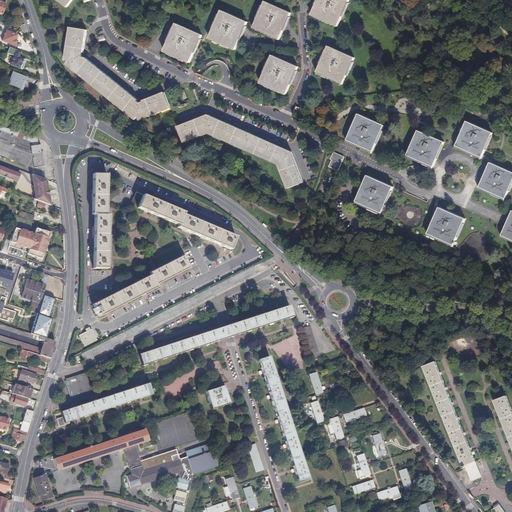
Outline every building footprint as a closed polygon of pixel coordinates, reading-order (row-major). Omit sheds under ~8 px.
[(57,0),(68,9),(74,0),(57,0)] [(347,0),(320,0),(313,18),(338,29),(351,2),(347,0)] [(292,16),(266,4),(255,29),(281,41),(292,16)] [(247,25),(223,13),(211,41),(235,52),(247,25)] [(202,37),(176,25),(164,53),(190,65),(202,37)] [(83,58),(87,33),(73,30),(68,65),(137,121),(169,109),(164,96),(140,105),(83,58)] [(14,41),(16,36),(6,31),(2,41),(14,47),(16,41),(14,41)] [(329,48),(318,74),(344,86),(355,60),(329,48)] [(22,70),(26,61),(18,58),(19,56),(15,54),(10,66),(22,70)] [(299,69),(273,58),(260,85),(286,97),(299,69)] [(25,83),(27,79),(12,73),(7,84),(19,89),(22,82),(25,83)] [(386,126),(360,114),(349,140),(374,151),(386,126)] [(177,129),(182,143),(207,134),(280,166),(290,191),(303,186),(292,155),(208,118),(177,129)] [(493,134),(468,122),(457,146),(483,158),(493,134)] [(43,166),(40,144),(30,146),(22,143),(23,140),(26,139),(23,138),(22,133),(4,127),(0,127),(0,156),(35,168),(43,166)] [(445,143),(419,132),(408,155),(434,167),(445,143)] [(333,154),(330,160),(332,160),(329,167),(338,171),(345,157),(340,155),(339,156),(333,154)] [(511,188),(511,173),(492,164),(481,188),(507,200),(511,188)] [(0,175),(16,182),(19,173),(0,166),(0,175)] [(104,215),(104,174),(91,174),(90,215),(93,215),(92,268),(106,268),(107,215),(104,215)] [(45,180),(34,176),(34,187),(34,191),(35,191),(36,195),(34,200),(38,202),(45,204),(49,206),(45,180)] [(394,187),(369,176),(357,202),(382,213),(394,187)] [(229,249),(234,237),(181,214),(182,212),(141,195),(136,208),(177,225),(176,227),(229,249)] [(466,218),(441,206),(429,232),(455,243),(466,218)] [(19,216),(33,221),(34,216),(20,211),(19,216)] [(30,243),(35,228),(11,220),(6,233),(13,236),(10,243),(16,245),(17,239),(30,243)] [(50,233),(35,228),(30,243),(17,239),(16,245),(29,249),(27,255),(41,259),(50,233)] [(155,284),(188,268),(181,255),(148,272),(150,274),(92,304),(98,316),(156,287),(155,284)] [(255,273),(267,267),(264,262),(252,268),(255,273)] [(255,274),(251,266),(80,354),(84,361),(255,274)] [(14,277),(1,272),(0,276),(0,280),(4,281),(5,281),(5,279),(12,282),(14,277)] [(49,276),(44,274),(41,284),(28,279),(26,286),(24,285),(23,289),(24,290),(22,297),(34,301),(31,312),(36,314),(37,314),(44,294),(49,276)] [(50,289),(48,296),(58,299),(60,292),(57,291),(58,289),(55,288),(56,285),(51,283),(49,288),(50,289)] [(10,304),(14,290),(11,289),(6,303),(10,304)] [(58,299),(48,296),(46,303),(56,306),(58,299)] [(227,338),(292,317),(288,305),(223,326),(137,354),(141,365),(227,338)] [(31,312),(28,311),(28,312),(21,310),(18,319),(24,321),(24,320),(39,325),(41,319),(35,316),(36,314),(31,312)] [(0,328),(38,342),(39,340),(40,337),(0,324),(0,328)] [(318,355),(309,326),(302,328),(311,358),(318,355)] [(96,340),(90,329),(78,335),(83,346),(96,340)] [(0,343),(23,350),(40,356),(42,349),(0,335),(0,343)] [(43,346),(42,349),(52,352),(53,350),(55,345),(44,342),(43,346)] [(52,352),(42,349),(40,356),(50,359),(52,352)] [(40,356),(23,350),(21,357),(25,357),(25,356),(43,362),(43,361),(49,363),(50,359),(40,356)] [(308,479),(268,356),(258,359),(298,482),(308,479)] [(435,359),(422,364),(461,464),(465,463),(471,478),(481,474),(435,359)] [(209,373),(220,372),(219,361),(208,362),(209,373)] [(45,376),(46,373),(32,368),(30,372),(45,376)] [(36,375),(21,370),(17,382),(26,385),(27,382),(33,384),(36,375)] [(315,395),(322,392),(315,372),(308,374),(315,395)] [(89,391),(84,374),(67,380),(73,397),(89,391)] [(68,421),(151,394),(147,383),(60,411),(62,417),(56,418),(58,427),(68,423),(68,421)] [(29,400),(32,390),(15,384),(11,395),(16,396),(20,397),(28,400),(29,400)] [(211,409),(229,403),(223,385),(205,392),(211,409)] [(494,397),(511,443),(511,405),(507,392),(494,397)] [(25,408),(28,400),(20,397),(17,406),(25,408)] [(316,422),(324,420),(317,399),(310,402),(316,422)] [(366,415),(363,407),(343,414),(345,421),(366,415)] [(29,424),(32,415),(26,413),(23,422),(29,424)] [(9,419),(0,416),(0,431),(3,433),(4,430),(6,431),(9,419)] [(332,425),(328,426),(330,433),(334,432),(336,438),(343,436),(337,416),(330,418),(331,422),(332,425)] [(24,441),(29,424),(23,422),(22,423),(21,428),(23,429),(22,432),(21,435),(24,436),(22,441),(24,441)] [(11,437),(22,441),(24,436),(21,435),(22,432),(19,431),(12,428),(11,432),(11,434),(12,434),(11,437)] [(172,511),(182,511),(192,480),(194,480),(193,478),(194,475),(217,467),(210,444),(186,452),(188,457),(180,460),(178,455),(171,457),(173,462),(166,464),(167,461),(163,459),(155,462),(150,458),(144,459),(144,463),(142,463),(136,445),(150,440),(146,430),(55,460),(59,471),(125,449),(133,475),(127,477),(131,488),(178,473),(180,478),(179,478),(176,487),(178,488),(177,491),(176,491),(174,500),(176,501),(175,504),(174,504),(172,511)] [(378,456),(386,454),(379,433),(372,436),(378,456)] [(256,472),(263,470),(254,443),(247,446),(256,472)] [(359,476),(370,473),(363,453),(356,455),(361,468),(356,469),(359,476)] [(0,462),(0,477),(3,478),(5,478),(9,465),(0,462)] [(412,488),(406,467),(398,469),(405,490),(412,488)] [(41,500),(52,497),(46,473),(35,476),(41,500)] [(211,474),(204,477),(206,483),(208,483),(208,481),(212,480),(211,474)] [(239,497),(232,477),(225,479),(227,486),(224,488),(226,495),(230,494),(232,500),(239,497)] [(5,478),(3,478),(1,483),(0,482),(0,492),(5,493),(6,488),(8,489),(9,488),(10,486),(9,486),(9,485),(11,485),(12,480),(5,478)] [(354,492),(374,486),(372,479),(352,485),(354,492)] [(394,498),(400,496),(397,485),(376,491),(378,499),(392,494),(394,498)] [(256,506),(250,486),(242,489),(248,509),(256,506)] [(435,511),(431,500),(417,504),(419,511),(435,511)] [(217,511),(228,509),(226,501),(206,508),(206,511),(217,511)] [(504,511),(497,502),(490,508),(492,511),(504,511)]
